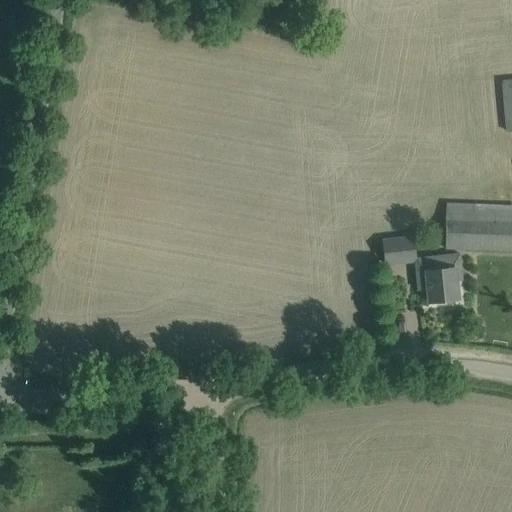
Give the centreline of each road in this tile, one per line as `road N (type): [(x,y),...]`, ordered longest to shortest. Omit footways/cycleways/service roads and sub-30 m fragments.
road 1 (unclassified): [(0,341),(55,0)]
road 2 (unclassified): [(511,375),(402,363),(211,388)]
road 3 (unclassified): [(211,388),(0,400)]
road 4 (unclassified): [(213,511),(211,388)]
